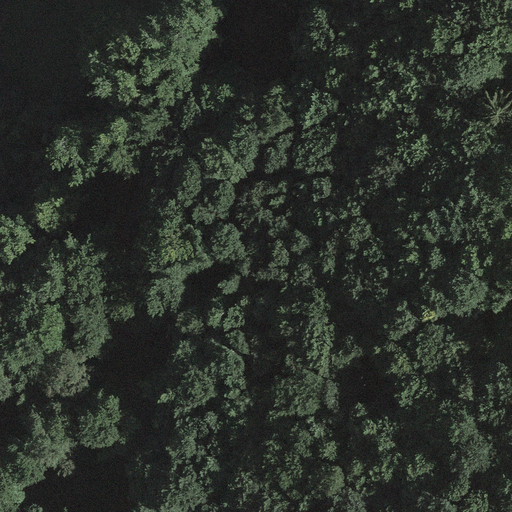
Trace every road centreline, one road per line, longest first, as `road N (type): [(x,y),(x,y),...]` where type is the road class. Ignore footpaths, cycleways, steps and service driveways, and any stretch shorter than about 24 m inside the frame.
road 1 (track): [(173,111),(127,254),(142,437),(136,511)]
road 2 (track): [(225,0),(173,111)]
